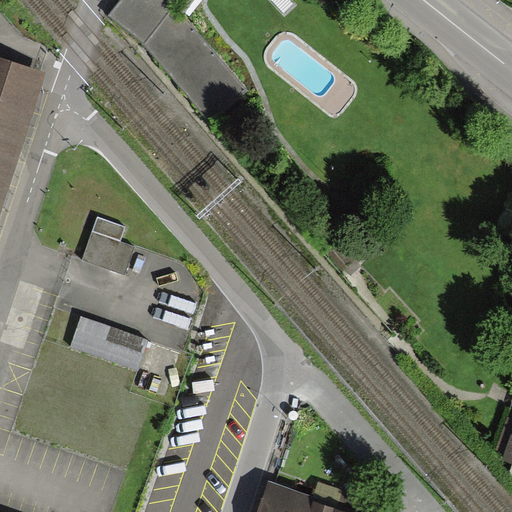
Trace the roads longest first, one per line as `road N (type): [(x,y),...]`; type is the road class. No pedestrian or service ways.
road 1 (unclassified): [(233,511),(277,361),(259,316),(67,91)]
road 2 (unclassified): [(67,91),(0,298)]
